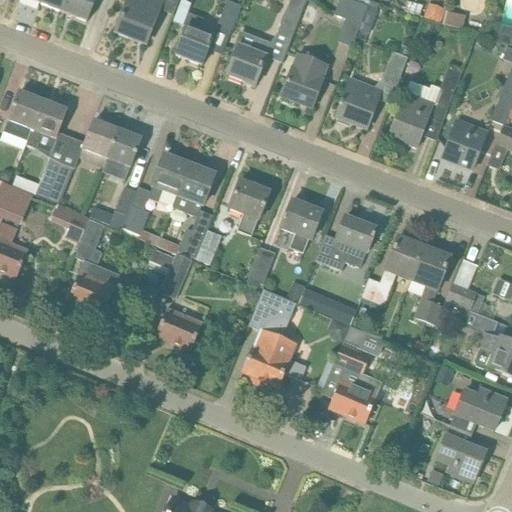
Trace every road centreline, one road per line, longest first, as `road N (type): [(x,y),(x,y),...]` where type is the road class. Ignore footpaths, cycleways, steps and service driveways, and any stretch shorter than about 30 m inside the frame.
road 1 (residential): [(511,232),(0,36)]
road 2 (unclassified): [(458,511),(0,326)]
